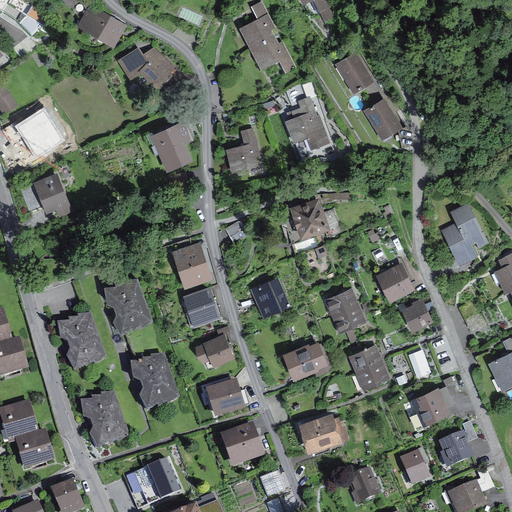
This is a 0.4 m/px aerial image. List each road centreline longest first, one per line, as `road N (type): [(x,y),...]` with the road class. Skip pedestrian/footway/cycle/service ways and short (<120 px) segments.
road 1 (residential): [(108,0),(198,66),(217,262),(306,511)]
road 2 (residential): [(421,177),(424,268),(511,494)]
road 3 (residential): [(101,511),(68,432),(0,199)]
